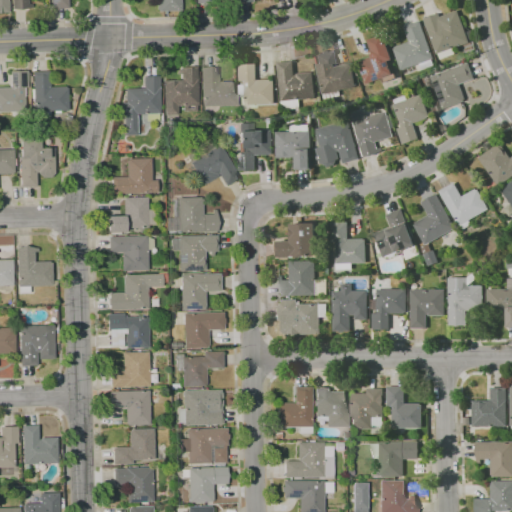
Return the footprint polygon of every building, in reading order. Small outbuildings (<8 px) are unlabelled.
[(0,0),(7,0),(8,12),(0,12),(0,0)] [(11,0),(27,0),(27,9),(12,9),(11,0)] [(67,0),(68,8),(51,9),(50,0),(67,0)] [(179,0),(180,11),(155,11),(155,0),(179,0)] [(424,19),(431,14),(440,13),(441,16),(458,10),(469,41),(436,53),(424,19)] [(420,20),(434,58),(401,70),(392,47),(409,41),(404,26),(420,20)] [(366,84),(357,61),(371,56),(369,50),(372,49),(368,39),(383,33),(393,59),(388,61),(393,73),(366,84)] [(314,54),(320,53),(320,52),(325,50),(325,52),(331,51),(335,66),(350,63),(350,64),(352,64),(356,87),(322,94),(314,54)] [(277,62),(294,60),(296,73),(313,71),(316,96),(281,101),(277,62)] [(431,76),(468,62),(474,78),(460,84),(465,98),(465,99),(464,100),(464,101),(463,101),(443,109),(431,76)] [(275,103),(244,103),(244,93),(239,94),(239,85),(244,84),(244,81),(239,81),(239,63),(256,63),(257,79),(272,79),(272,80),(274,80),(275,103)] [(200,68),(218,67),(218,81),(234,81),(234,82),(236,82),(236,105),(201,106),(200,68)] [(162,80),(180,80),(180,74),(176,74),(176,70),(179,70),(179,69),(196,68),(197,111),(182,112),(182,106),(176,106),(176,115),(163,115),(162,80)] [(0,88),(10,88),(10,71),(27,71),(27,87),(24,87),(24,111),(0,111),(0,88)] [(32,72),(49,71),(49,87),(66,87),(67,110),(33,111),(32,72)] [(158,76),(159,114),(136,114),(136,135),(124,135),(124,113),(122,113),(121,102),(124,102),(124,88),(143,88),(142,76),(158,76)] [(421,94),(430,117),(413,123),(419,138),(402,144),(397,128),(401,127),(393,104),(421,94)] [(353,120),(386,111),(393,136),(376,141),(378,148),(381,147),(382,152),(363,157),(353,120)] [(316,129),(349,120),(360,158),(343,163),(340,149),(336,150),(338,159),(335,165),(326,167),(321,164),(317,148),(320,147),(316,129)] [(238,170),(237,131),(272,130),(273,154),(255,155),(256,170),(238,170)] [(276,131),(311,130),(312,169),(296,170),(296,157),(276,157),(276,131)] [(37,172),(35,172),(35,187),(18,188),(17,177),(19,177),(19,140),(39,140),(39,148),(53,148),(54,172),(49,177),(42,177),(37,172)] [(511,175),(499,185),(479,158),(500,143),(510,158),(511,156),(511,175)] [(189,162),(219,145),(239,178),(225,186),(219,175),(202,185),(189,162)] [(0,150),(12,150),(13,174),(0,174),(0,150)] [(110,194),(110,177),(126,176),(126,159),(150,159),(150,168),(157,176),(157,193),(110,194)] [(511,203),(501,189),(511,181),(511,203)] [(439,190),(454,182),(462,196),(476,188),(476,190),(478,189),(488,206),(486,207),(487,209),(459,225),(439,190)] [(426,245),(413,223),(428,214),(421,202),(436,193),(456,228),(426,245)] [(146,197),(147,228),(124,228),(124,232),(107,232),(106,216),(123,215),(122,197),(146,197)] [(177,198),(201,197),(202,214),(212,214),(212,209),(215,209),(216,232),(178,232),(177,198)] [(402,208),(415,245),(383,257),(374,233),(391,226),(387,214),(402,208)] [(330,222),(348,221),(349,238),(366,238),(367,262),(337,263),(336,241),(331,242),(330,222)] [(278,256),(277,241),(291,240),(290,225),(317,224),(318,255),(278,256)] [(177,236),(216,235),(216,252),(204,252),(204,271),(178,271),(178,251),(170,251),(170,239),(177,239),(177,236)] [(108,237),(146,236),(147,271),(122,271),(122,253),(108,253),(108,237)] [(16,248),(38,248),(38,252),(34,252),(35,262),(49,261),(51,266),(52,285),(17,286),(16,248)] [(424,254),(434,250),(438,262),(428,266),(424,254)] [(0,286),(0,259),(11,259),(12,286),(0,286)] [(316,295),(280,296),(279,275),(283,275),(283,277),(290,277),(289,261),(315,260),(315,279),(316,295)] [(146,274),(147,309),(109,310),(108,305),(107,304),(106,303),(106,300),(107,299),(108,298),(108,293),(123,292),(122,275),(146,274)] [(179,275),(219,274),(220,291),(203,292),(204,309),(180,310),(179,275)] [(448,277),(468,277),(468,285),(483,285),(483,310),(466,310),(466,325),(449,325),(448,277)] [(316,295),(315,279),(327,278),(328,294),(316,295)] [(511,326),(506,326),(506,310),(488,310),(487,289),(508,289),(508,278),(511,278),(511,326)] [(332,290),(341,290),(341,283),(352,283),(352,290),(368,290),(368,319),(356,320),(356,316),(350,316),(350,331),(333,331),(332,290)] [(407,288),(407,314),(390,314),(390,329),(372,329),(372,313),(377,313),(377,289),(407,288)] [(411,289),(445,289),(445,315),(428,315),(428,314),(427,314),(427,328),(411,328),(411,289)] [(278,299),(297,299),(297,304),(319,303),(320,333),(296,334),(295,316),(278,316),(278,299)] [(182,313),(222,312),(223,330),(207,331),(207,347),(183,348),(182,313)] [(124,348),(124,331),(107,331),(107,314),(124,314),(124,317),(146,317),(147,348),(124,348)] [(19,326),(52,325),(53,358),(37,359),(37,353),(36,353),(36,365),(20,365),(19,326)] [(0,328),(14,328),(14,353),(0,353),(0,328)] [(147,351),(148,386),(109,387),(109,371),(122,371),(121,352),(147,351)] [(181,386),(180,357),(202,356),(202,351),(221,351),(222,368),(205,369),(205,386),(181,386)] [(311,386),(311,427),(276,427),(276,403),(294,403),(293,387),(311,386)] [(387,386),(405,386),(405,403),(422,403),(422,428),(392,428),(392,404),(388,404),(387,386)] [(347,427),(326,427),(326,421),(315,421),(315,394),(314,394),(314,387),(331,387),(331,391),(346,391),(347,402),(347,427)] [(473,426),(472,401),(491,400),(490,388),(507,387),(507,426),(473,426)] [(383,388),(383,395),(383,405),(384,405),(384,426),(373,426),(373,429),(351,429),(351,393),(367,393),(367,388),(383,388)] [(182,391),(208,390),(208,409),(214,409),(214,404),(218,404),(218,408),(221,408),(221,425),(183,426),(182,391)] [(108,392),(148,391),(149,425),(125,425),(124,407),(109,408),(108,392)] [(21,426),(38,425),(38,440),(39,439),(39,438),(56,437),(57,463),(22,464),(21,426)] [(0,426),(17,426),(17,443),(13,443),(14,467),(0,467),(0,426)] [(186,429),(226,428),(226,434),(228,434),(228,439),(226,439),(226,446),(224,446),(224,462),(187,463),(186,451),(176,452),(176,439),(186,439),(186,429)] [(112,464),(112,447),(128,447),(128,429),(152,429),(153,459),(131,460),(132,463),(112,464)] [(379,442),(418,441),(418,458),(404,458),(404,476),(380,476),(379,442)] [(476,441),(511,441),(511,476),(491,476),(491,458),(481,458),(481,462),(476,462),(476,441)] [(284,477),(283,461),(298,461),(298,459),(297,459),(297,442),(322,442),(322,477),(284,477)] [(322,476),(331,476),(331,445),(321,446),(322,476)] [(112,468),(151,467),(152,503),(125,503),(125,488),(116,488),(116,483),(112,483),(112,468)] [(187,467),(226,467),(227,484),(211,484),(212,502),(188,503),(187,467)] [(379,511),(379,480),(405,480),(405,499),(411,498),(411,494),(416,494),(416,511),(379,511)] [(490,480),(511,480),(511,511),(492,511),(475,511),(475,498),(490,498),(490,480)] [(282,481),(322,481),(322,482),(331,482),(331,498),(323,498),(323,511),(298,511),(298,498),(282,498),(282,493),(281,493),(281,487),(282,487),(282,481)] [(23,511),(23,504),(39,503),(38,493),(57,493),(58,511),(23,511)]
